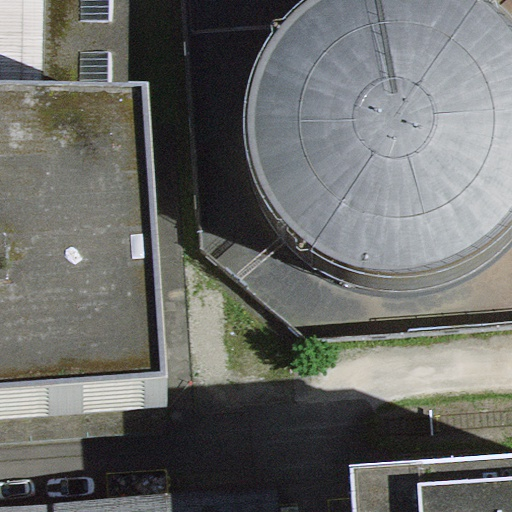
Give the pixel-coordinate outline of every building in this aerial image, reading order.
[(0,0),(0,110),(41,111),(42,0),(0,0)] [(42,0),(41,111),(129,111),(129,0),(42,0)] [(449,0),(324,0),(285,22),(248,64),(227,117),(231,193),(256,244),(296,283),(348,306),(377,310),(433,304),(484,279),(511,248),(511,48),(491,23),(449,0)] [(41,111),(0,110),(0,425),(165,413),(144,111),(129,111),(41,111)] [(279,511),(279,500),(68,511),(279,511)]
